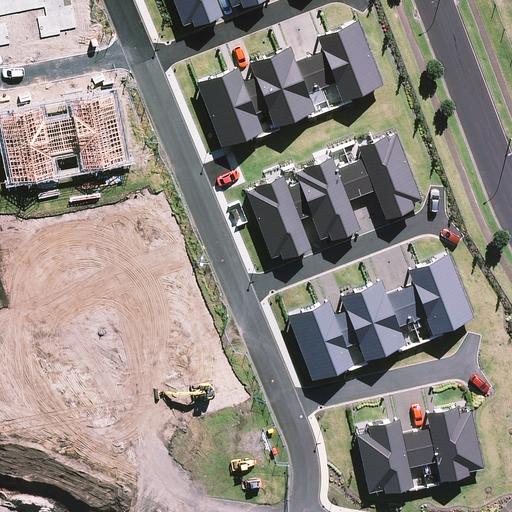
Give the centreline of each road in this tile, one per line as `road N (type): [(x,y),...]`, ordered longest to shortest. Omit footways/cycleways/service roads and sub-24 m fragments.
road 1 (residential): [(244,291),(147,58)]
road 2 (unknown): [(0,323),(110,334),(244,291)]
road 3 (tertiary): [(436,0),(511,201)]
road 4 (residential): [(244,291),(429,220)]
road 5 (residential): [(290,403),(460,363)]
road 6 (residential): [(147,58),(299,0)]
road 7 (residential): [(0,78),(142,46)]
road 8 (residential): [(290,403),(244,291)]
